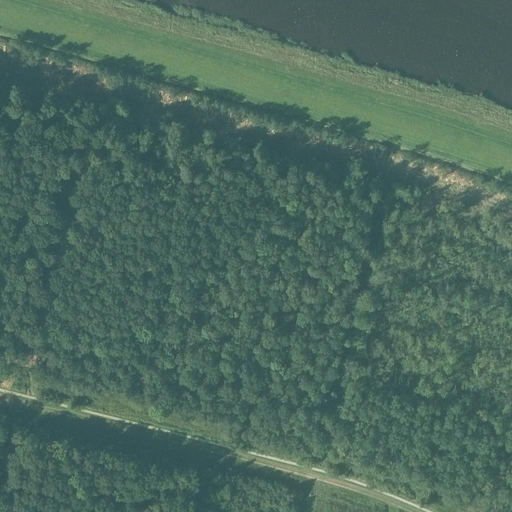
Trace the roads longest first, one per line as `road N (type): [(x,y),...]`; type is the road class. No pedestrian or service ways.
road 1 (track): [(511,143),(15,0)]
road 2 (track): [(0,398),(321,479),(408,511)]
